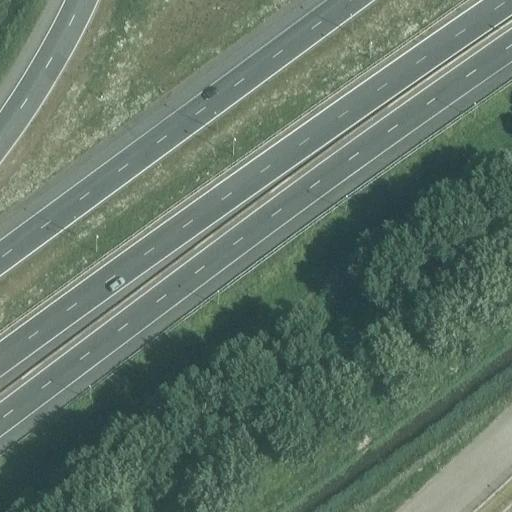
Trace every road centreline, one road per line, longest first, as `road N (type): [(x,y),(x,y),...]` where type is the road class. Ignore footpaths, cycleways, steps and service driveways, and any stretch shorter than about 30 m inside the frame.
road 1 (motorway): [(0,420),(511,47)]
road 2 (motorway): [(0,359),(510,0)]
road 3 (motorway): [(346,0),(0,256)]
road 4 (motorway): [(78,0),(0,136)]
